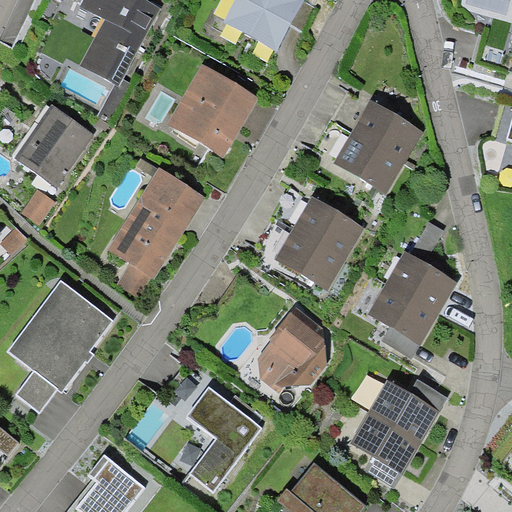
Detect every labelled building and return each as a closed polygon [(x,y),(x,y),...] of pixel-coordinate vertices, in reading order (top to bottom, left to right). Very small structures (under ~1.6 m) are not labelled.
[(161,8),(146,0),(73,0),(81,4),(79,7),(106,20),(80,66),(119,86),(161,8)] [(304,0),(235,0),(223,21),(277,51),(288,30),(291,24),(304,1),(304,0)] [(316,8),(304,1),(291,24),(303,31),(316,8)] [(259,97),(203,64),(167,125),(223,158),(237,135),(259,97)] [(371,101),(353,131),(405,162),(423,132),(371,101)] [(95,135),(52,105),(14,158),(58,188),(95,135)] [(386,194),(405,162),(353,131),(334,163),(386,194)] [(205,196),(159,168),(108,249),(130,262),(117,285),(137,297),(150,277),(154,279),(173,249),(205,196)] [(56,202),(37,189),(21,212),(40,225),(56,202)] [(313,197),(294,227),(347,259),(365,228),(313,197)] [(429,222),(409,254),(424,262),(443,231),(429,222)] [(27,239),(15,227),(0,243),(12,254),(27,239)] [(328,291),(347,259),(294,227),(275,260),(328,291)] [(385,284),(438,315),(447,300),(458,282),(424,262),(409,254),(405,251),(385,284)] [(113,320),(61,280),(7,351),(33,371),(34,370),(58,388),(57,389),(62,392),(85,361),(87,363),(91,358),(94,354),(90,351),(113,320)] [(430,329),(438,315),(385,284),(367,314),(390,327),(420,345),(430,329)] [(323,328),(295,307),(291,312),(270,338),(272,340),(257,358),(259,379),(280,393),(285,386),(311,385),(327,365),(323,328)] [(420,345),(390,327),(382,340),(412,359),(420,345)] [(58,388),(34,370),(33,371),(16,394),(40,412),(57,389),(58,388)] [(418,379),(409,393),(440,412),(448,398),(418,379)] [(409,393),(387,380),(368,412),(421,444),(432,425),(440,412),(409,393)] [(229,403),(209,387),(186,416),(216,438),(190,474),(213,493),(261,428),(256,424),(229,403)] [(235,395),(229,403),(256,424),(263,416),(235,395)] [(411,461),(421,444),(368,412),(350,443),(372,456),(403,474),(411,461)] [(19,444),(0,428),(0,449),(9,456),(19,444)] [(90,490),(76,508),(80,511),(126,511),(146,487),(104,455),(88,476),(96,483),(90,490)] [(403,474),(372,456),(364,470),(394,489),(403,474)] [(359,511),(364,507),(314,464),(291,491),(287,489),(277,501),(291,511),(359,511)]
